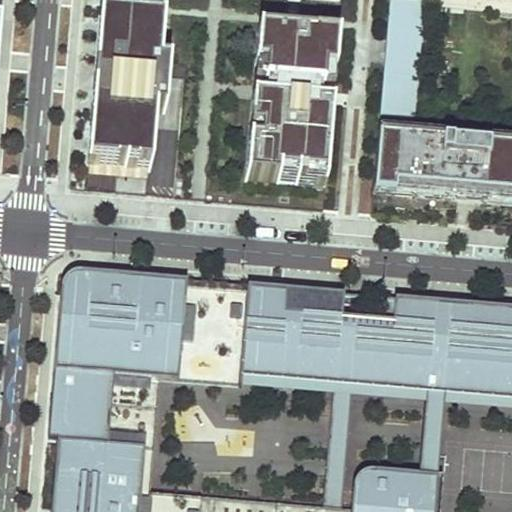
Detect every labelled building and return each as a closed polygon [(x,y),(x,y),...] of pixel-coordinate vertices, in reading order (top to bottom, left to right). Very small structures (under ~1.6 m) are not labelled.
[(388,3),(385,41),(413,43),(417,6),(388,3)] [(162,23),(99,17),(94,72),(101,73),(100,94),(92,93),(86,167),(150,173),(154,115),(163,116),(168,67),(159,66),(162,23)] [(259,31),(335,37),(336,28),(260,21),(259,31)] [(265,85),(319,90),(322,90),(324,70),(334,71),(337,37),(335,37),(259,31),(257,31),(254,65),(264,66),(263,85),(265,85)] [(413,43),(385,41),(382,67),(411,69),(413,43)] [(252,84),(263,85),(264,66),(254,65),(252,84)] [(411,69),(382,67),(378,118),(407,121),(411,69)] [(324,70),(322,90),(333,91),(334,71),(324,70)] [(101,73),(94,72),(92,93),(100,94),(101,73)] [(264,100),(318,104),(319,90),(265,85),(264,100)] [(279,173),(325,177),(331,106),(318,104),(264,100),(251,99),(248,131),(259,132),(259,142),(248,141),(244,180),(278,183),(279,173)] [(248,131),(248,141),(259,142),(259,132),(248,131)] [(402,134),(377,131),(372,187),(511,199),(511,143),(487,141),(486,149),(401,142),(402,134)] [(487,141),(402,134),(401,142),(486,149),(487,141)] [(324,187),(325,177),(279,173),(278,183),(324,187)] [(511,199),(372,187),(371,196),(511,208),(511,199)] [(511,311),(378,300),(376,324),(341,321),(343,297),(80,275),(72,276),(66,279),(61,285),(59,292),(52,374),(62,375),(56,443),(52,489),(77,491),(75,511),(136,511),(149,372),(241,380),(333,387),(350,389),(425,395),(443,397),(511,402),(511,311)] [(340,511),(350,389),(333,387),(322,510),(148,496),(158,383),(240,390),(241,380),(149,372),(136,511),(340,511)] [(46,442),(56,443),(62,375),(52,374),(46,442)] [(418,478),(436,479),(443,397),(425,395),(418,478)] [(433,511),(436,479),(418,478),(374,474),(369,474),(365,475),(363,476),(360,478),(357,480),(355,483),(353,486),(351,490),(349,511),(433,511)] [(52,489),(49,511),(75,511),(77,491),(52,489)]
